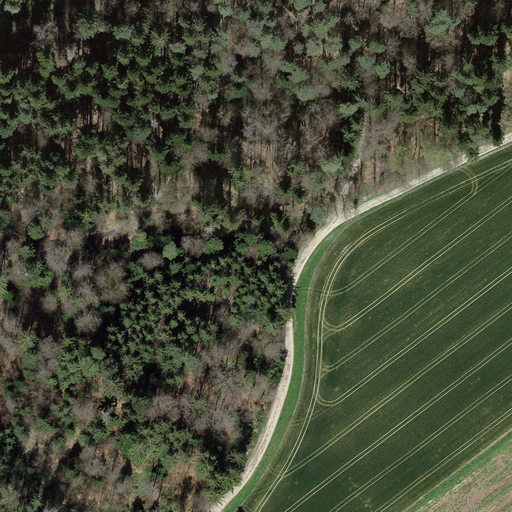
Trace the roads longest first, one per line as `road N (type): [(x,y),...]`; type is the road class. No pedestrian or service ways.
road 1 (track): [(511,138),(351,211),(318,238),(294,294),(291,378),(269,439),(220,511)]
road 2 (track): [(300,271),(194,381),(129,479)]
road 3 (track): [(355,166),(379,63),(425,0)]
